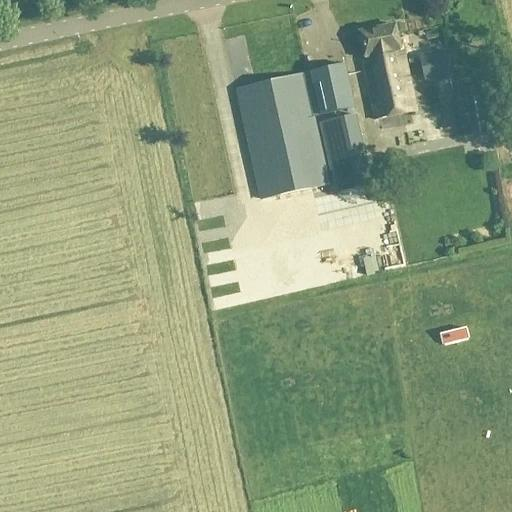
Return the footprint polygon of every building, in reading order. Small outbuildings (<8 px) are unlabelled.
[(361,33),(361,38),(358,38),(359,45),(363,44),(366,58),(365,58),(367,67),(364,68),(375,121),(415,113),(403,53),(402,53),(396,26),(361,33)] [(442,78),(450,77),(445,53),(420,58),(423,70),(439,66),(442,78)] [(343,66),(331,69),(236,90),(260,201),(327,186),(312,118),(352,109),(343,66)] [(489,88),(454,94),(462,138),(497,131),(489,88)] [(355,116),(319,124),(335,195),(370,187),(355,116)] [(423,136),(436,134),(434,119),(421,121),(423,136)] [(431,159),(447,156),(444,143),(428,146),(431,159)] [(322,240),(310,242),(313,268),(325,266),(322,240)]
